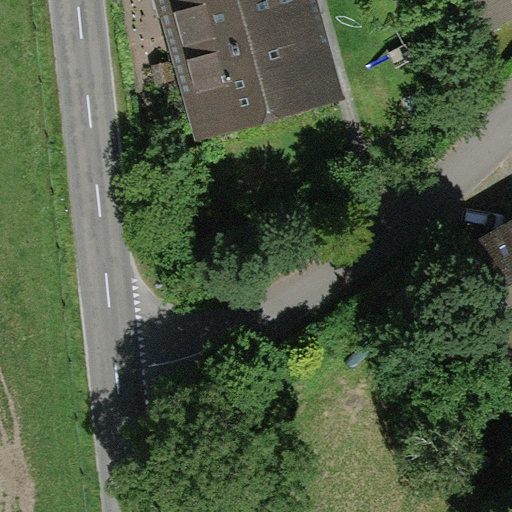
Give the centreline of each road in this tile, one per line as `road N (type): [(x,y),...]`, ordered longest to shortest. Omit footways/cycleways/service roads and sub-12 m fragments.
road 1 (residential): [(112,384),(214,352),(335,274),(511,123)]
road 2 (tertiary): [(112,384),(73,0)]
road 3 (tertiary): [(123,511),(112,384)]
